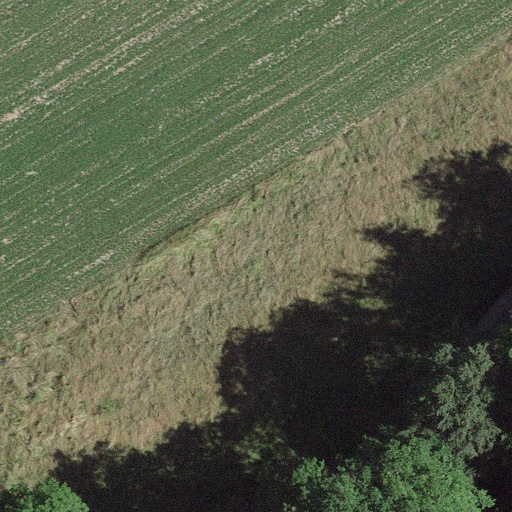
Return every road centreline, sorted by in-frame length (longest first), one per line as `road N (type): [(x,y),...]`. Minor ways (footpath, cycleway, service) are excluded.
road 1 (track): [(511,301),(402,416)]
road 2 (track): [(402,416),(511,484)]
road 3 (track): [(323,511),(402,416)]
